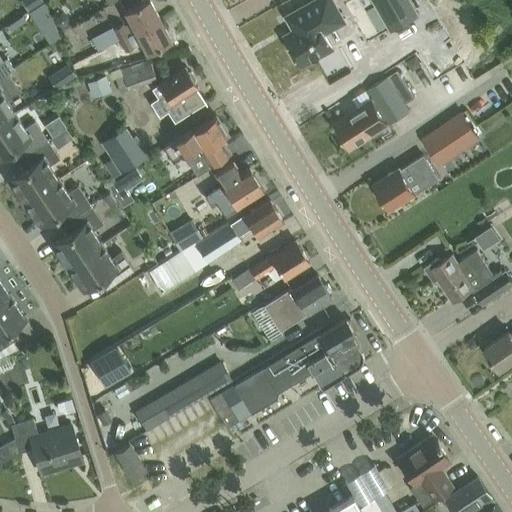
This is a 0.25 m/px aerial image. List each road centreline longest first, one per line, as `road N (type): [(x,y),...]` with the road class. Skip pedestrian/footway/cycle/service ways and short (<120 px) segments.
road 1 (tertiary): [(426,371),(198,0)]
road 2 (residential): [(0,223),(56,312),(115,511)]
road 3 (unclassified): [(184,511),(426,371)]
road 4 (unknown): [(369,282),(261,353),(204,355),(129,394)]
road 5 (tertiary): [(511,491),(426,371)]
road 6 (unknown): [(177,511),(157,454),(211,422)]
